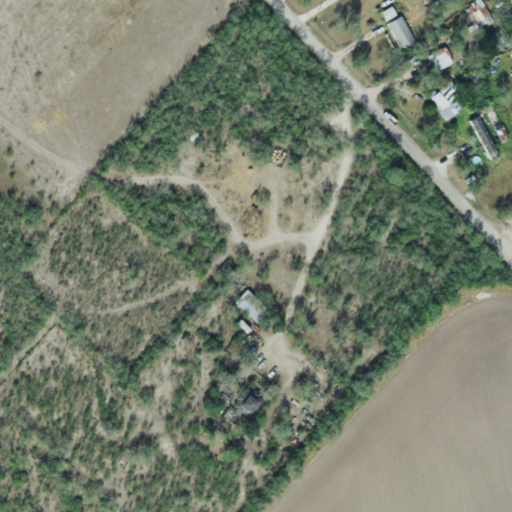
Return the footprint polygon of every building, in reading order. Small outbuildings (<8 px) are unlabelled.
[(490,17),(479,0),(476,0),(463,8),(474,26),(490,17)] [(388,23),(399,50),(414,44),(403,16),(388,23)] [(451,60),(444,48),(432,55),(439,67),(451,60)] [(446,121),(464,108),(455,96),(460,93),(451,80),(428,96),(446,121)] [(258,324),(267,313),(243,292),(234,303),(258,324)] [(230,404),(248,419),(264,400),(247,385),(230,404)]
